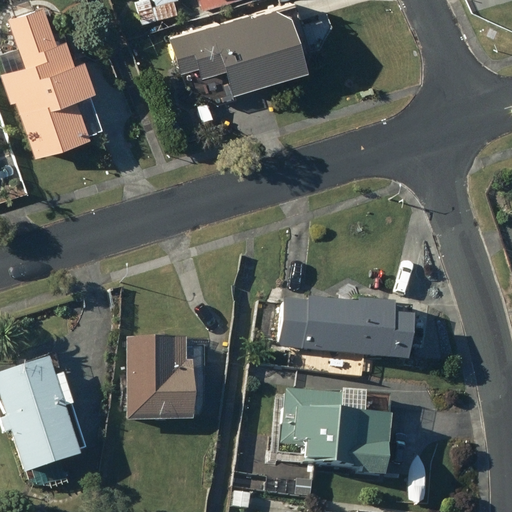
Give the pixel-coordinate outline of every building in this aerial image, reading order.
[(171,1),(175,0),(154,0),(156,4),(150,6),(148,0),(139,0),(134,2),(141,25),(175,14),(171,1)] [(199,0),(203,11),(238,0),(199,0)] [(4,19),(20,66),(0,73),(0,75),(10,104),(14,102),(33,157),(86,139),(73,99),(92,93),(81,62),(72,65),(64,42),(53,45),(40,7),(4,19)] [(248,14),(168,38),(178,72),(195,66),(198,76),(221,69),(229,93),(304,71),(289,19),(271,10),(248,16),(248,14)] [(284,302),(278,348),(328,354),(327,363),(341,365),(343,356),(406,364),(411,321),(391,319),(393,306),(358,301),(357,306),(308,300),(308,305),(284,302)] [(125,422),(189,422),(189,367),(182,367),(182,343),(125,343),(125,422)] [(45,363),(0,378),(0,412),(4,423),(0,424),(0,432),(2,437),(8,435),(22,477),(77,458),(61,412),(71,409),(60,379),(51,382),(45,363)] [(389,418),(337,414),(338,397),(283,394),(280,449),(302,450),(301,468),(359,472),(359,478),(382,479),(384,449),(387,449),(389,418)] [(232,492),(231,508),(247,510),(248,494),(232,492)] [(23,511),(25,503),(3,499),(1,509),(17,511),(23,511)]
